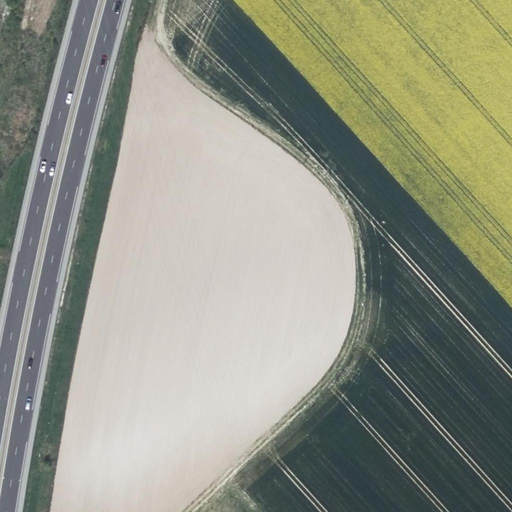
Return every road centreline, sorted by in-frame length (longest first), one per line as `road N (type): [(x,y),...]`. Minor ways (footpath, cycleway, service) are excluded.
road 1 (motorway): [(8,511),(30,371),(118,0)]
road 2 (motorway): [(91,0),(0,404)]
